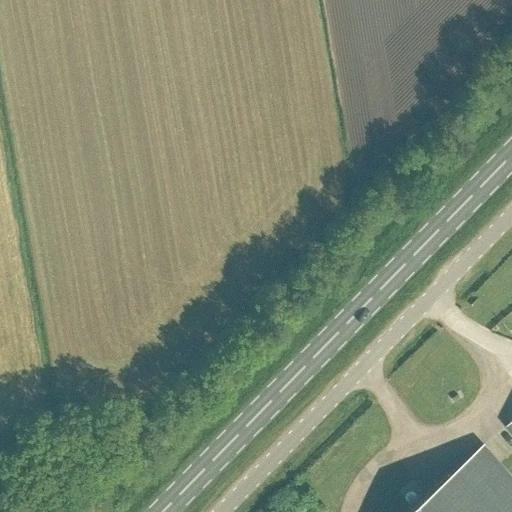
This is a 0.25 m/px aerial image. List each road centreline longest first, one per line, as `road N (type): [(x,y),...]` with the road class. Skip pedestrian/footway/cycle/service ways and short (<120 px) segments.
road 1 (primary): [(161,511),(511,153)]
road 2 (unclassified): [(220,511),(511,213)]
